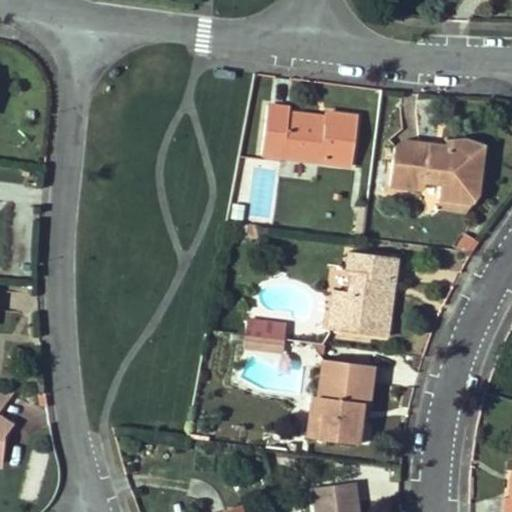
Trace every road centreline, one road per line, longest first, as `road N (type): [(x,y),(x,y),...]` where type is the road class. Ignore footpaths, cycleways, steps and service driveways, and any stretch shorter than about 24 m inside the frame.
road 1 (residential): [(103,511),(64,346),(56,190),(71,16)]
road 2 (residential): [(437,511),(457,358),(511,254)]
road 3 (residential): [(71,16),(307,36)]
road 4 (residential): [(307,36),(511,53)]
